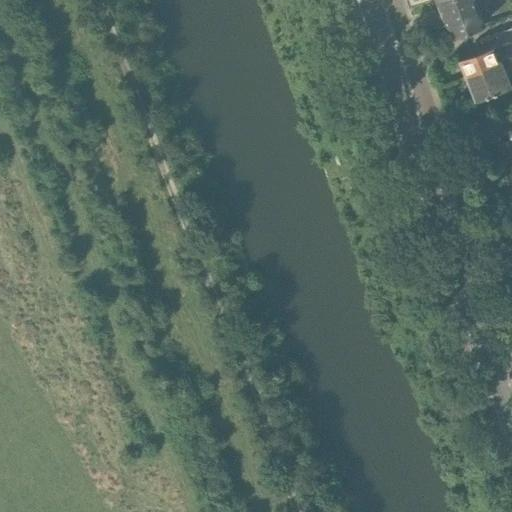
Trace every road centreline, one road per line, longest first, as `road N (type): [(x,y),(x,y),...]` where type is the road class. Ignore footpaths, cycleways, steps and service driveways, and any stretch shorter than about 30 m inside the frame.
road 1 (track): [(98,0),(297,511)]
road 2 (tertiary): [(511,421),(368,0)]
